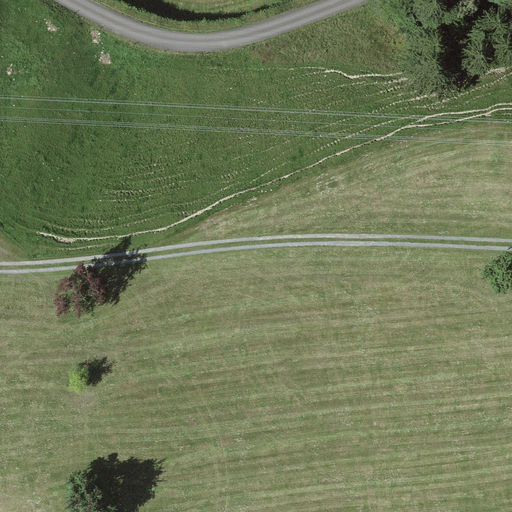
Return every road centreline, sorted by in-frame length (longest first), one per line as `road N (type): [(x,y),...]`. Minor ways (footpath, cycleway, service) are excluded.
road 1 (track): [(0,267),(298,241),(511,244)]
road 2 (residential): [(348,0),(194,44),(150,37),(72,0)]
